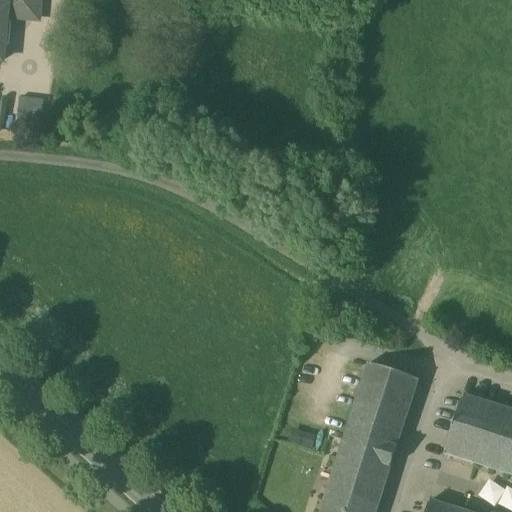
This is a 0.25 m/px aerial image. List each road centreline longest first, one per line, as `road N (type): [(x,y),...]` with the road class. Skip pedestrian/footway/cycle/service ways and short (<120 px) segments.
road 1 (track): [(373,298),(166,182),(0,155)]
road 2 (secondary): [(0,365),(164,511)]
road 3 (track): [(511,366),(395,311)]
